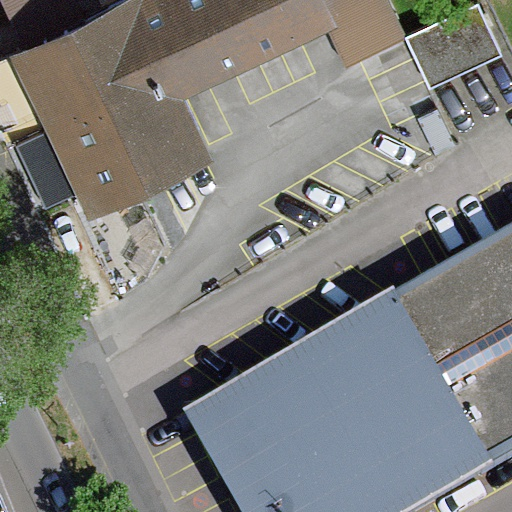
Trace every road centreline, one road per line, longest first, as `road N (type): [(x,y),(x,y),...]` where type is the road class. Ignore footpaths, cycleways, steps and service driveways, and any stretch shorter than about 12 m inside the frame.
road 1 (residential): [(140,511),(0,219)]
road 2 (primary): [(62,511),(0,381)]
